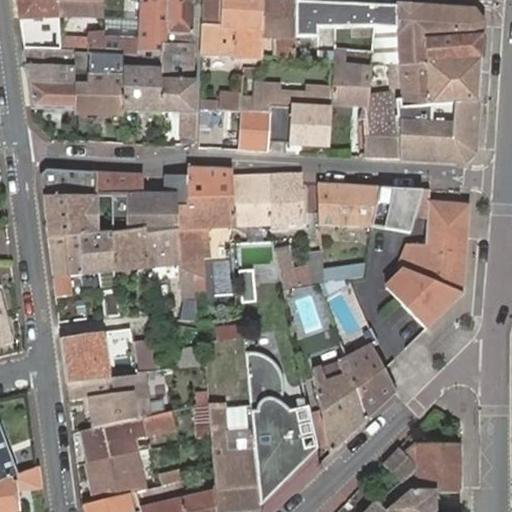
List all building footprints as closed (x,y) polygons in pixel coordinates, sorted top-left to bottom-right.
[(19,0),(26,50),(61,52),(59,32),(57,32),(53,32),(53,26),(51,26),(50,17),(57,16),(59,16),(58,0),(19,0)] [(103,0),(58,0),(59,16),(103,15),(103,0)] [(165,0),(140,0),(140,15),(140,26),(104,25),(104,32),(90,33),(89,53),(125,54),(125,51),(154,51),(162,51),(162,43),(167,43),(165,0)] [(195,0),(165,0),(167,43),(193,43),(195,0)] [(220,0),(204,0),(204,24),(220,24),(220,0)] [(220,0),(220,24),(262,27),(262,0),(220,0)] [(297,0),(262,0),(262,27),(262,39),(279,39),(278,59),(297,61),(297,35),(297,0)] [(397,4),(328,0),(297,0),(297,35),(319,36),(319,23),(399,28),(397,4)] [(415,35),(481,33),(482,22),(473,8),(397,4),(399,28),(400,35),(415,35)] [(140,15),(103,15),(104,25),(140,26),(140,15)] [(220,24),(204,24),(203,56),(235,58),(236,52),(246,53),(262,53),(262,39),(262,27),(220,24)] [(481,33),(415,35),(417,62),(441,61),(480,62),(481,33)] [(417,62),(415,35),(400,35),(374,35),(371,65),(390,66),(401,66),(417,62)] [(71,43),(64,43),(63,52),(71,53),(71,43)] [(193,43),(167,43),(162,43),(162,51),(161,78),(192,79),(193,43)] [(26,50),(28,65),(33,109),(75,110),(78,84),(76,83),(75,66),(75,52),(71,53),(63,52),(61,52),(26,50)] [(161,78),(162,51),(154,51),(153,67),(125,67),(124,112),(161,114),(161,78)] [(125,51),(125,54),(125,67),(153,67),(154,51),(125,51)] [(125,54),(89,53),(75,52),(75,66),(79,66),(79,68),(89,69),(89,111),(124,112),(125,67),(125,54)] [(347,63),(349,52),(337,52),(332,103),(364,104),(367,104),(367,102),(371,65),(347,63)] [(477,102),(480,62),(441,61),(417,62),(401,66),(402,97),(403,103),(477,102)] [(402,97),(401,66),(390,66),(392,101),(377,102),(376,117),(365,118),(365,119),(367,157),(397,159),(395,97),(402,97)] [(271,113),(272,108),(272,99),(255,98),(256,68),(244,67),(241,91),(239,111),(242,111),(271,113)] [(192,79),(161,78),(161,114),(183,115),(182,144),(196,144),(196,79),(192,79)] [(221,91),(220,110),(226,111),(239,111),(241,91),(221,91)] [(475,152),(476,129),(477,102),(403,103),(402,97),(395,97),(397,159),(464,163),(475,152)] [(357,118),(358,120),(365,119),(365,118),(376,117),(377,102),(367,102),(367,104),(364,104),(357,118)] [(269,142),(330,145),(332,110),(272,108),(271,113),(269,142)] [(240,136),(239,149),(268,151),(269,142),(271,113),(242,111),(241,118),(241,126),(240,136)] [(202,229),(236,227),(234,177),(233,172),(190,170),(190,177),(189,209),(176,209),(176,226),(177,231),(181,262),(191,260),(204,259),(202,229)] [(41,176),(46,199),(97,202),(139,205),(139,196),(144,196),(143,175),(47,172),(41,176)] [(301,174),(269,176),(273,225),(304,224),(301,185),(301,174)] [(189,209),(190,177),(167,176),(167,197),(176,197),(176,209),(189,209)] [(234,177),(236,227),(273,225),(269,176),(234,177)] [(318,225),(370,228),(380,188),(319,186),(318,225)] [(426,277),(463,293),(469,204),(430,202),(431,191),(425,190),(416,216),(418,216),(430,218),(428,226),(426,236),(423,246),(417,245),(407,243),(406,245),(406,247),(397,266),(399,268),(403,270),(412,273),(415,274),(426,277)] [(145,230),(146,234),(177,231),(176,226),(176,209),(176,197),(167,197),(150,196),(144,196),(139,196),(139,205),(114,203),(116,234),(145,230)] [(97,202),(46,199),(50,240),(79,237),(99,235),(97,202)] [(404,213),(384,209),(381,224),(401,228),(404,213)] [(117,272),(150,268),(146,234),(145,230),(116,234),(112,234),(117,272)] [(146,234),(150,268),(180,264),(181,264),(181,262),(177,231),(146,234)] [(79,237),(83,276),(106,273),(117,272),(112,234),(99,235),(79,237)] [(50,240),(55,279),(83,276),(79,237),(50,240)] [(243,264),(275,263),(274,245),(242,247),(243,264)] [(286,251),(277,252),(285,290),(294,289),(286,251)] [(213,258),(212,300),(235,300),(236,258),(213,258)] [(183,289),(195,288),(191,260),(181,262),(181,264),(180,264),(183,289)] [(327,285),(325,273),(323,261),(313,262),(317,287),(321,286),(327,285)] [(366,277),(366,271),(366,266),(325,273),(327,285),(351,280),(366,277)] [(403,306),(418,320),(430,306),(413,289),(415,274),(412,273),(403,270),(385,288),(403,306)] [(118,282),(117,272),(106,273),(109,294),(120,293),(119,284),(118,282)] [(427,329),(463,293),(426,277),(415,274),(413,289),(430,306),(418,320),(427,329)] [(0,347),(14,344),(0,278),(0,347)] [(196,297),(195,288),(183,289),(184,298),(196,297)] [(109,294),(112,320),(124,318),(120,293),(109,294)] [(305,333),(322,326),(311,295),(292,302),(305,333)] [(78,312),(80,324),(88,322),(87,311),(78,312)] [(216,342),(244,338),(242,323),(214,326),(216,342)] [(64,341),(70,384),(76,384),(104,379),(97,337),(64,341)] [(158,342),(136,345),(140,371),(161,368),(158,342)] [(347,360),(368,419),(397,392),(389,371),(388,369),(378,344),(377,343),(345,355),(347,360)] [(177,369),(202,364),(198,345),(173,350),(177,369)] [(247,353),(254,433),(255,450),(259,484),(260,484),(261,484),(262,484),(263,484),(264,483),(265,483),(266,483),(267,483),(268,483),(269,483),(269,482),(270,482),(271,482),(271,481),(272,481),(273,481),(274,481),(275,480),(276,480),(277,479),(278,479),(279,478),(280,478),(281,477),(282,477),(282,476),(283,476),(284,475),(285,475),(285,474),(286,474),(286,473),(287,473),(287,472),(288,472),(289,472),(289,471),(290,470),(290,469),(291,469),(291,468),(292,467),(293,466),(294,465),(294,464),(295,463),(295,462),(296,462),(296,461),(297,460),(297,459),(297,458),(298,458),(298,457),(298,456),(299,455),(299,454),(300,453),(300,452),(300,451),(300,450),(301,450),(301,449),(301,448),(301,447),(301,446),(302,445),(302,444),(302,443),(302,442),(302,441),(302,440),(302,439),(302,438),(302,437),(302,436),(302,435),(302,434),(302,433),(302,432),(301,431),(301,430),(301,429),(301,428),(301,427),(300,427),(301,425),(300,425),(300,424),(300,423),(299,423),(299,422),(299,420),(298,420),(298,419),(298,418),(297,418),(297,417),(297,416),(296,415),(295,414),(295,413),(294,412),(294,411),(293,411),(293,410),(292,410),(292,409),(291,408),(290,407),(289,406),(289,405),(288,405),(288,404),(287,404),(287,403),(286,403),(285,403),(285,402),(284,401),(283,401),(283,400),(282,400),(282,398),(283,397),(283,396),(284,395),(284,394),(285,393),(285,392),(285,391),(285,390),(285,389),(286,389),(286,388),(286,387),(286,386),(286,385),(286,384),(286,383),(286,382),(286,381),(286,380),(286,379),(285,379),(285,378),(285,377),(285,376),(285,375),(284,374),(284,373),(284,372),(284,371),(283,371),(283,370),(283,369),(282,368),(281,367),(281,366),(280,366),(280,365),(279,364),(278,363),(278,362),(277,362),(277,361),(276,360),(275,360),(275,359),(274,359),(273,358),(272,357),(271,356),(270,356),(269,356),(268,355),(267,354),(266,354),(265,354),(264,354),(263,353),(262,353),(261,353),(260,352),(259,352),(258,352),(257,352),(256,352),(255,352),(254,352),(253,352),(252,352),(251,352),(250,353),(249,353),(248,352),(247,353)] [(312,368),(330,454),(368,419),(347,360),(345,355),(312,368)] [(76,401),(83,432),(153,416),(173,412),(172,407),(165,408),(163,399),(109,410),(104,379),(76,384),(79,400),(76,401)] [(165,408),(172,407),(169,397),(163,399),(165,408)] [(228,404),(222,405),(223,430),(230,429),(228,404)] [(215,473),(217,496),(217,511),(244,511),(261,510),(260,503),(260,496),(259,484),(255,450),(254,433),(230,434),(230,429),(223,430),(222,405),(210,406),(212,435),(215,473)] [(261,503),(318,447),(310,405),(292,409),(292,410),(293,410),(293,411),(294,411),(294,412),(295,413),(295,414),(296,415),(297,416),(297,417),(297,418),(298,418),(298,419),(298,420),(299,420),(299,422),(299,423),(300,423),(300,424),(300,425),(301,425),(300,427),(301,427),(301,428),(301,429),(301,430),(301,431),(302,432),(302,433),(302,434),(302,435),(302,436),(302,437),(302,438),(302,439),(302,440),(302,441),(302,442),(302,443),(302,444),(302,445),(301,446),(301,447),(301,448),(301,449),(301,450),(300,450),(300,451),(300,452),(300,453),(299,454),(299,455),(298,456),(298,457),(298,458),(297,458),(297,459),(297,460),(296,461),(296,462),(295,462),(295,463),(294,464),(294,465),(293,466),(292,467),(291,468),(291,469),(290,469),(290,470),(289,471),(289,472),(288,472),(287,472),(287,473),(286,473),(286,474),(285,474),(285,475),(284,475),(283,476),(282,476),(282,477),(281,477),(280,478),(279,478),(278,479),(277,479),(276,480),(275,480),(274,481),(273,481),(272,481),(271,481),(271,482),(270,482),(269,482),(269,483),(268,483),(267,483),(266,483),(265,483),(264,483),(263,484),(262,484),(261,484),(260,484),(259,484),(260,496),(261,503)] [(83,432),(90,464),(136,453),(149,450),(145,431),(155,428),(154,423),(159,422),(158,417),(153,418),(153,416),(83,432)] [(0,481),(19,474),(0,430),(0,481)] [(382,511),(436,511),(437,493),(460,493),(460,446),(412,446),(404,452),(398,447),(383,461),(400,480),(383,494),(388,501),(379,507),(382,511)] [(90,464),(98,503),(131,494),(140,492),(145,491),(136,453),(90,464)] [(16,493),(43,490),(39,466),(19,474),(0,481),(0,511),(5,511),(17,510),(16,493)] [(145,491),(140,492),(141,500),(189,490),(187,480),(145,491)] [(85,506),(86,511),(143,511),(139,511),(134,511),(131,494),(98,503),(85,506)] [(374,501),(379,507),(388,501),(383,494),(374,501)] [(217,511),(217,496),(143,511),(217,511)] [(363,511),(382,511),(379,507),(374,501),(363,511)]
